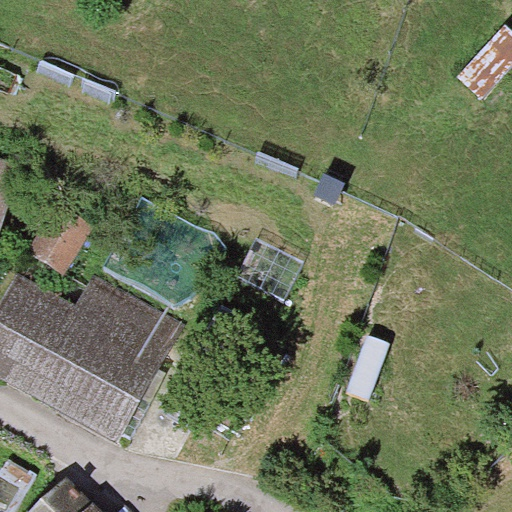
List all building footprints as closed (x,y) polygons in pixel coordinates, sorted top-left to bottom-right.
[(490,111),(511,86),(511,35),(510,33),(462,86),(490,111)] [(0,251),(28,166),(0,156),(0,251)] [(58,211),(30,257),(64,278),(93,232),(58,211)] [(186,327),(94,276),(77,307),(18,275),(0,307),(0,383),(120,449),(186,327)] [(100,511),(66,479),(34,511),(100,511)]
